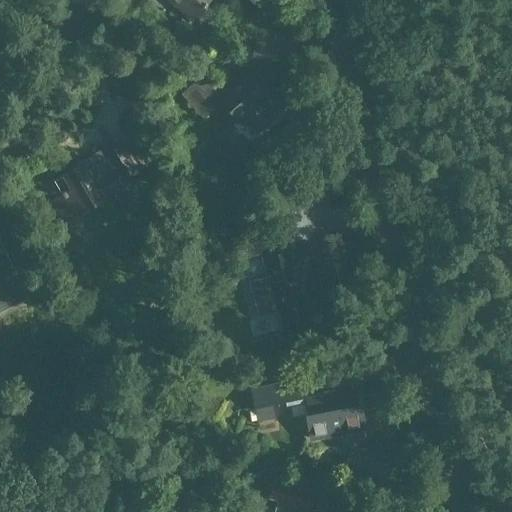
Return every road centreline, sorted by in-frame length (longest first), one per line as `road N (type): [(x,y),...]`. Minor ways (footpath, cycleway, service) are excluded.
road 1 (unclassified): [(453,511),(378,273),(344,113),(339,3)]
road 2 (unclassified): [(0,146),(40,87),(66,0)]
